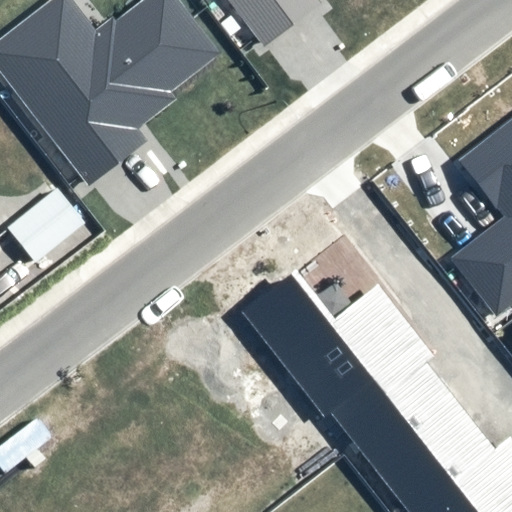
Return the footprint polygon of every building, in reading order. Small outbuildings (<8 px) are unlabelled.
[(95,33),(69,0),(54,0),(0,42),(0,73),(88,187),(147,142),(138,131),(175,102),(169,94),(220,55),(177,0),(145,0),(114,24),(112,20),(95,33)] [(226,0),(263,48),(320,4),(317,0),(316,0),(226,0)] [(511,118),(457,161),(502,219),(449,259),(495,318),(511,304),(511,118)] [(55,189),(6,230),(35,263),(83,222),(55,189)] [(295,272),(243,312),(399,511),(511,511),(511,463),(372,286),(331,318),(295,272)]
